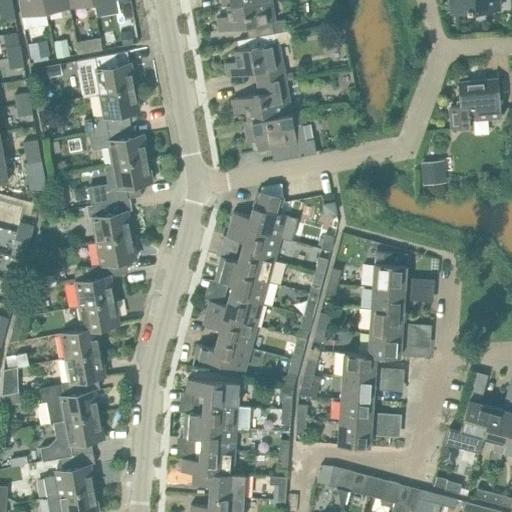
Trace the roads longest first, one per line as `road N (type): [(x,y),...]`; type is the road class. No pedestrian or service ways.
road 1 (residential): [(142,511),(150,376),(197,184)]
road 2 (residential): [(197,184),(408,150),(444,52)]
road 3 (residential): [(295,511),(304,465),(321,453),(395,461),(414,455),(449,355)]
road 4 (residential): [(197,184),(164,0)]
